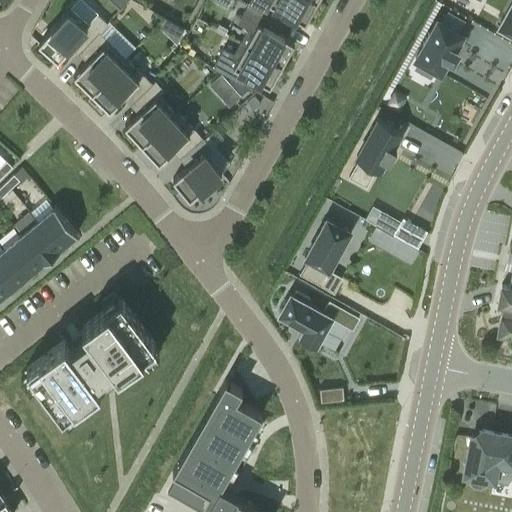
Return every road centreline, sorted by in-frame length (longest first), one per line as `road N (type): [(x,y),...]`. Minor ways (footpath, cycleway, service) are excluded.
road 1 (residential): [(189,254),(224,227),(351,0)]
road 2 (residential): [(305,511),(305,461),(289,393),(189,254)]
road 3 (residential): [(189,254),(103,150),(1,51)]
road 4 (tertiary): [(436,364),(474,202),(511,133)]
road 5 (residential): [(0,357),(146,243)]
road 6 (tertiary): [(405,511),(436,364)]
